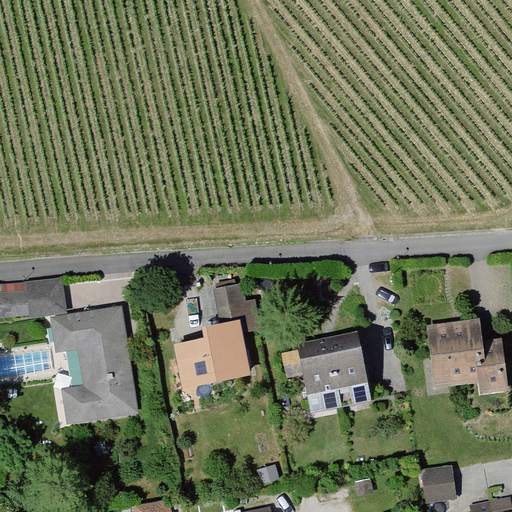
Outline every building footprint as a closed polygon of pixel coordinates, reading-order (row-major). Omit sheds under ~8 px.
[(0,292),(0,317),(53,310),(59,354),(81,350),(86,381),(60,385),(67,434),(144,423),(126,305),(66,314),(61,283),(0,292)] [(210,340),(172,347),(181,394),(256,380),(248,336),(268,332),(261,293),(218,301),(222,324),(208,327),(210,340)] [(477,321),(422,331),(434,396),(480,388),(483,405),(511,400),(511,372),(508,350),(483,354),(477,321)] [(356,329),(297,344),(314,413),(373,399),(356,329)] [(48,353),(0,358),(0,390),(52,384),(48,353)] [(420,476),(423,507),(455,503),(452,472),(420,476)] [(377,482),(355,487),(358,502),(380,498),(377,482)] [(134,507),(135,511),(174,511),(172,500),(134,507)] [(507,511),(506,502),(487,506),(487,511),(507,511)]
